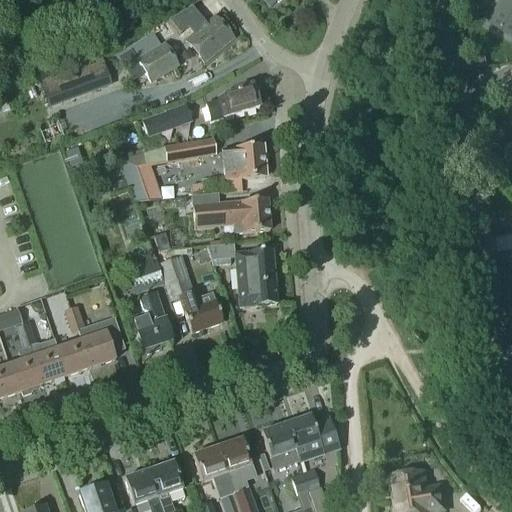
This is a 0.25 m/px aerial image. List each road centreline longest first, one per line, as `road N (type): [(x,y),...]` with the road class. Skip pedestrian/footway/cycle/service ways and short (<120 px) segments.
road 1 (residential): [(452,0),(456,140),(476,278),(511,423)]
road 2 (unclassified): [(0,473),(304,368),(312,350),(313,273)]
road 3 (track): [(504,511),(479,491),(381,332)]
road 4 (unclassified): [(313,273),(306,147),(319,81)]
road 5 (residential): [(319,81),(271,55),(221,0)]
